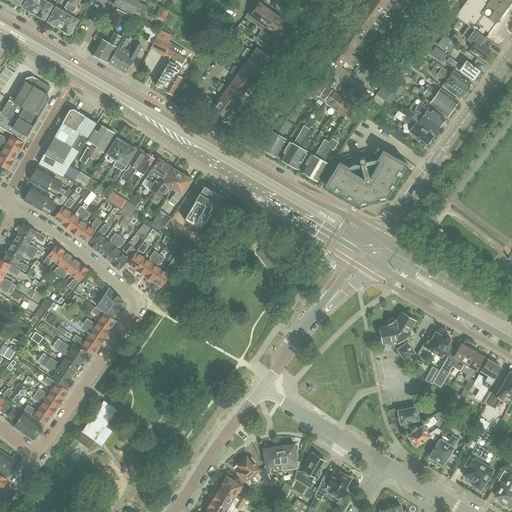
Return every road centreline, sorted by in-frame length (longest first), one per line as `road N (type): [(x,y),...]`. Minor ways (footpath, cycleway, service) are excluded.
road 1 (primary): [(0,34),(368,257)]
road 2 (primary): [(380,241),(75,60)]
road 3 (residential): [(40,456),(138,302),(17,208)]
road 4 (tertiary): [(380,241),(511,56)]
road 5 (residential): [(257,384),(368,257)]
road 6 (primary): [(368,257),(511,339)]
road 7 (residential): [(384,466),(257,384)]
road 8 (residential): [(177,511),(257,384)]
road 9 (primary): [(511,314),(380,241)]
road 10 (residential): [(188,110),(239,39),(229,32),(250,0)]
